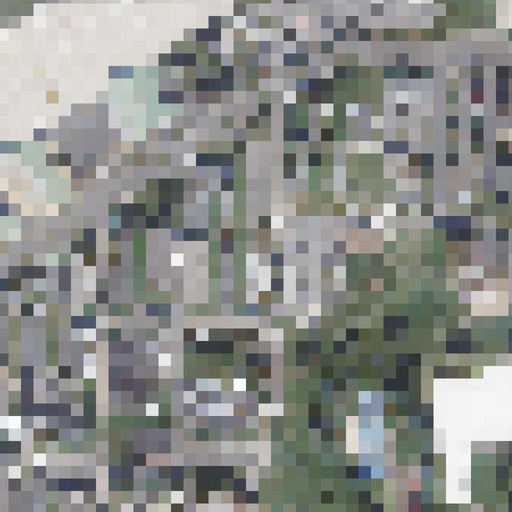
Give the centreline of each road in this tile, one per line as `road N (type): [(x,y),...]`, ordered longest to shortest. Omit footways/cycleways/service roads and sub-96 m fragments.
road 1 (unclassified): [(0,277),(323,71),(370,62),(511,60)]
road 2 (unclassified): [(511,47),(368,48),(304,63),(0,259)]
road 3 (unclassified): [(0,36),(46,6),(126,2),(168,22),(153,53)]
road 4 (unclassified): [(153,53),(0,153)]
